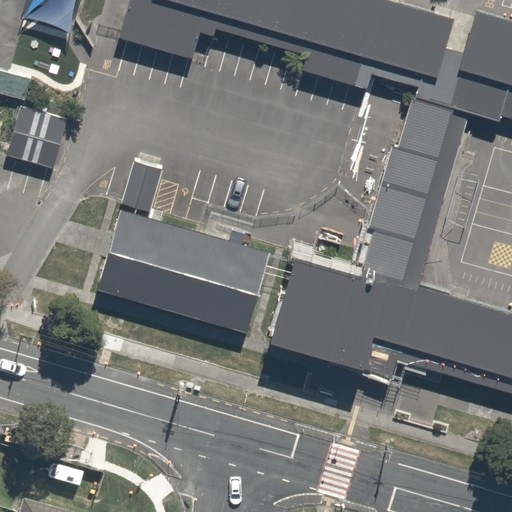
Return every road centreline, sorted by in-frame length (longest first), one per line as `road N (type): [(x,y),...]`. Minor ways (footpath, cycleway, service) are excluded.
road 1 (tertiary): [(238,443),(0,371)]
road 2 (tertiary): [(471,511),(238,443)]
